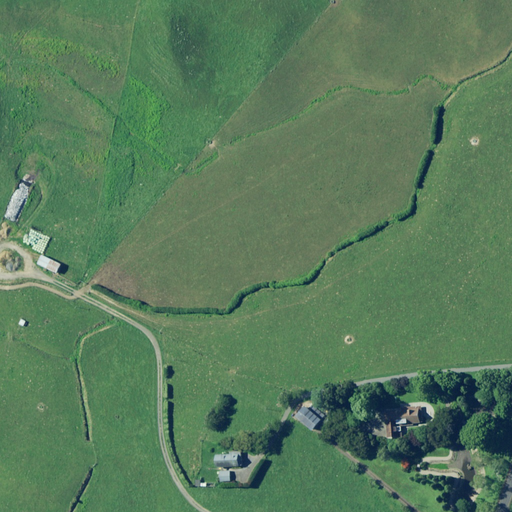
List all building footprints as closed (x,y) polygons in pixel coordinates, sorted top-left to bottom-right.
[(62,264),(43,255),(38,264),(57,273),(62,264)] [(408,432),(408,426),(421,425),(420,406),(412,407),(400,407),(400,409),(384,410),(385,427),(393,427),(393,432),(408,432)] [(323,419),(310,408),(300,420),(313,431),(323,419)] [(242,459),(242,451),(217,452),(217,459),(217,467),(242,466),(242,459)] [(231,481),(231,471),(220,471),(220,481),(231,481)]
